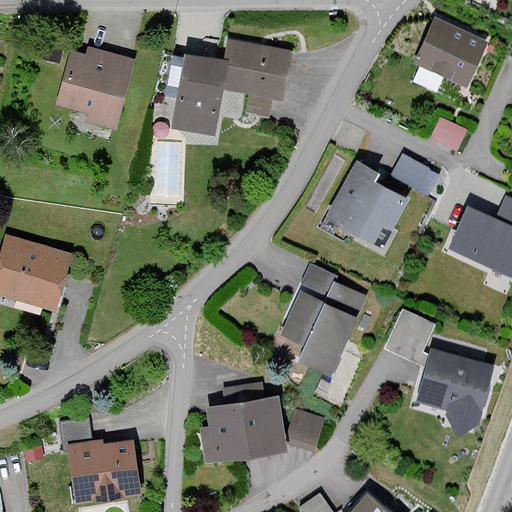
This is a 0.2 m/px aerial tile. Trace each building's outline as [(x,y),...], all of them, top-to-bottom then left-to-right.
[(458,83),(476,38),(424,17),(406,62),(458,83)] [(213,58),(174,52),(163,127),(204,133),(211,90),(270,99),(278,48),(216,39),(213,58)] [(126,60),(81,47),(80,53),(63,49),(47,105),(81,114),(79,122),(106,130),(126,60)] [(441,112),(431,134),(460,146),(470,124),(441,112)] [(422,197),(433,176),(397,157),(386,178),(422,197)] [(383,232),(399,198),(363,181),(368,171),(343,159),(316,214),(335,223),(333,228),(364,243),(372,226),(383,232)] [(511,201),(494,194),(484,216),(457,203),(437,248),(496,275),(511,240),(511,201)] [(59,253),(0,235),(0,297),(41,310),(59,253)] [(323,379),(358,297),(325,283),(327,277),(302,266),(294,283),(316,292),(313,299),(292,290),(272,338),(290,346),(283,362),(323,379)] [(410,366),(428,327),(393,310),(374,349),(410,366)] [(403,403),(433,412),(444,431),(465,421),(481,367),(419,349),(403,403)] [(274,449),(265,395),(256,396),(254,382),(215,388),(217,402),(195,405),(198,425),(190,427),(196,461),(274,449)] [(307,450),(315,420),(289,413),(281,443),(307,450)] [(129,494),(123,440),(95,444),(95,439),(85,441),(82,422),(56,425),(66,502),(129,494)] [(375,511),(356,493),(338,511),(375,511)] [(323,511),(313,495),(292,509),(294,511),(323,511)]
